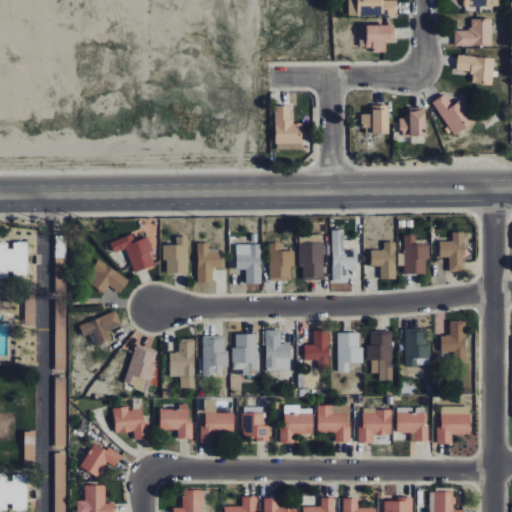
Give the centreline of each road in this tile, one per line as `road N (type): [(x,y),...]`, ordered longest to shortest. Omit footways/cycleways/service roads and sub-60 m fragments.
road 1 (secondary): [(511,189),(0,195)]
road 2 (residential): [(511,463),(159,467),(145,474)]
road 3 (residential): [(153,305),(493,294)]
road 4 (residential): [(495,189),(492,511)]
road 5 (residential): [(41,195),(42,511)]
road 6 (residential): [(267,75),(413,74)]
